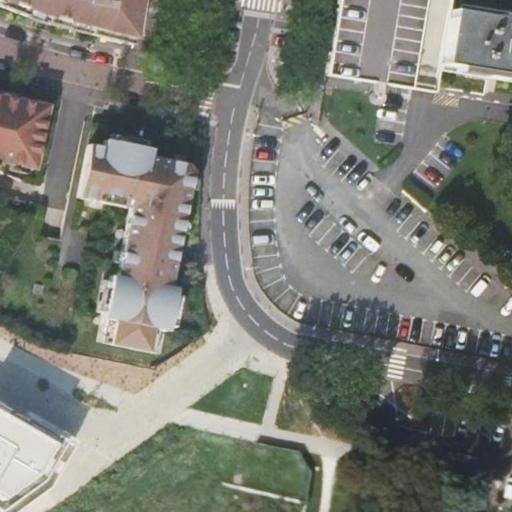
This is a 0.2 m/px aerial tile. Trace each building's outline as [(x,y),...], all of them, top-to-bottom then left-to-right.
[(0,0),(0,5),(25,15),(27,8),(47,15),(46,21),(66,27),(69,20),(91,26),(89,32),(130,43),(137,0),(0,0)] [(339,0),(328,74),(423,89),(436,91),(440,63),(511,74),(511,18),(509,19),(510,15),(496,13),(496,16),(448,9),(449,0),(339,0)] [(0,157),(3,159),(2,161),(31,166),(45,104),(0,94),(0,157)] [(85,141),(74,194),(93,199),(95,191),(119,196),(117,204),(128,206),(114,274),(109,273),(99,316),(105,318),(100,340),(153,350),(158,327),(164,329),(173,287),(167,285),(173,257),(162,254),(166,234),(178,237),(191,170),(186,162),(147,154),(148,147),(102,137),(101,144),(85,141)] [(95,191),(93,199),(117,204),(119,196),(95,191)] [(162,254),(173,257),(178,237),(166,234),(162,254)] [(68,444),(0,404),(0,511),(7,511),(44,486),(68,444)]
